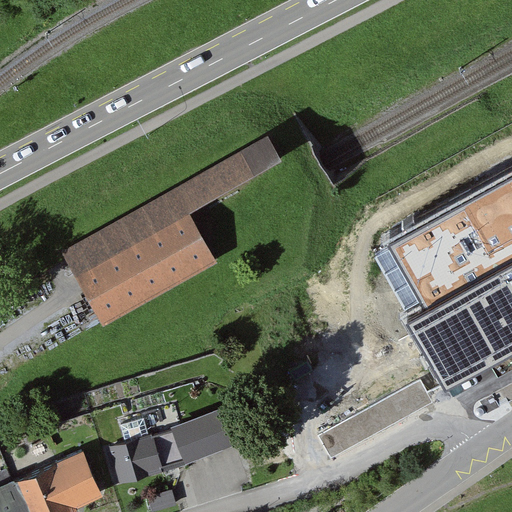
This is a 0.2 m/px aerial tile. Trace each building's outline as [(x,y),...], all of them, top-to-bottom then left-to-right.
[(262,134),(56,250),(96,321),(211,256),(185,209),(276,158),(262,134)] [(406,313),(445,384),(511,346),(511,171),(388,239),(423,304),(406,313)] [(231,412),(183,429),(194,461),(242,443),(231,412)] [(166,430),(115,447),(126,482),(168,468),(165,460),(175,457),(166,430)] [(95,451),(0,488),(0,511),(77,511),(114,497),(95,451)]
